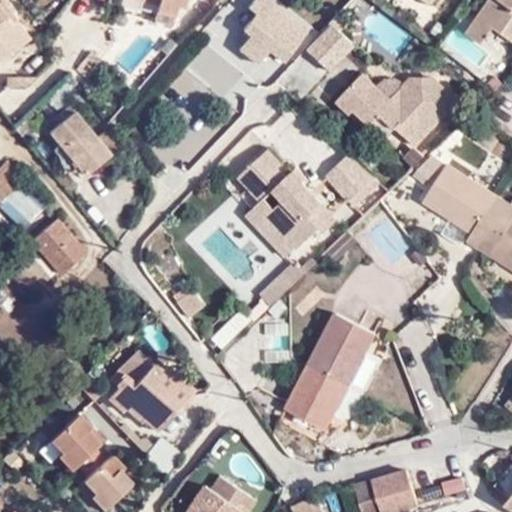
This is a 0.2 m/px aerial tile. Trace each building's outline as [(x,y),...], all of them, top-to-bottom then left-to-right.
[(158,0),(157,5),(155,12),(172,18),(176,7),(177,0),(158,0)] [(185,0),(177,0),(176,7),(183,9),(185,0)] [(242,30),(250,34),(267,48),(284,60),(301,36),(284,19),(259,0),(252,0),(246,8),(255,15),(242,30)] [(511,38),(511,0),(488,0),(467,32),(481,42),(493,26),(511,38)] [(0,1),(0,56),(27,36),(9,12),(5,15),(0,8),(4,5),(0,1)] [(9,12),(4,5),(0,8),(5,15),(9,12)] [(378,9),(365,27),(403,56),(416,38),(378,9)] [(356,48),(330,25),(307,46),(329,71),(356,48)] [(250,34),(244,41),(262,54),(267,48),(250,34)] [(262,54),(244,41),(240,46),(258,60),(262,54)] [(99,61),(88,52),(75,67),(88,77),(99,61)] [(68,70),(49,89),(58,96),(76,81),(68,70)] [(398,128),(416,145),(417,146),(462,100),(437,75),(413,76),(405,84),(399,77),(386,77),(379,85),(366,72),(338,101),(351,114),(355,110),(386,140),(398,128)] [(105,156),(104,154),(91,138),(67,107),(48,120),(51,127),(45,131),(80,175),(105,156)] [(21,117),(12,126),(22,139),(32,130),(21,117)] [(104,154),(118,144),(107,127),(91,138),(104,154)] [(404,157),(415,167),(427,156),(417,146),(416,145),(404,157)] [(296,186),(286,175),(276,165),(280,161),(267,147),(239,174),(260,198),(262,200),(264,198),(274,188),(283,198),(272,207),(267,212),(295,244),(297,246),(333,214),(301,180),(296,186)] [(368,182),(374,176),(346,151),(325,173),(356,205),(373,189),(368,182)] [(442,160),(432,155),(418,168),(430,177),(442,160)] [(0,168),(0,201),(26,228),(52,199),(11,157),(0,168)] [(471,230),(463,241),(485,256),(488,253),(511,268),(511,202),(495,192),(494,194),(445,164),(420,202),(449,219),(448,220),(450,221),(452,219),(471,230)] [(292,169),(286,175),(296,186),(301,180),(292,169)] [(381,182),(374,176),(368,182),(373,189),(381,182)] [(262,200),(260,198),(246,212),(286,254),(295,244),(267,212),(272,207),(264,198),(262,200)] [(411,299),(439,281),(388,203),(360,221),(411,299)] [(0,216),(0,234),(9,225),(0,216)] [(60,275),(86,253),(58,218),(32,238),(60,275)] [(461,240),(463,241),(471,230),(452,219),(450,221),(448,220),(439,234),(457,245),(461,240)] [(348,229),(325,250),(335,261),(358,240),(348,229)] [(280,273),(289,284),(303,270),(293,260),(280,273)] [(260,292),(269,302),(289,284),(280,273),(260,292)] [(187,320),(205,307),(191,287),(172,300),(187,320)] [(318,427),(329,411),(366,349),(376,334),(337,311),(281,404),(292,411),(305,418),(318,427)] [(366,349),(329,411),(338,417),(347,415),(381,358),(366,349)] [(121,383),(128,389),(138,398),(160,374),(143,358),(121,383)] [(138,398),(128,389),(116,401),(127,412),(132,406),(151,424),(159,417),(172,429),(198,399),(177,378),(172,385),(160,374),(138,398)] [(78,389),(101,411),(109,403),(87,379),(78,389)] [(301,423),(305,418),(292,411),(289,416),(301,423)] [(80,470),(86,477),(90,482),(111,463),(87,436),(92,430),(78,416),(52,444),(65,456),(61,460),(75,475),(80,470)] [(162,436),(146,455),(172,481),(190,460),(162,436)] [(127,471),(116,457),(111,463),(90,482),(87,485),(99,498),(95,503),(103,511),(111,511),(135,487),(123,475),(127,471)] [(511,467),(510,470),(494,491),(509,504),(511,505),(511,467)] [(408,471),(357,485),(363,504),(380,501),(383,511),(395,511),(419,505),(408,471)] [(461,473),(441,479),(445,491),(464,486),(461,473)] [(193,511),(248,511),(257,499),(221,475),(212,488),(205,483),(188,509),(193,511)] [(40,508),(50,498),(31,479),(20,490),(40,508)] [(328,511),(318,495),(294,508),(296,511),(328,511)] [(383,511),(380,501),(363,504),(365,511),(383,511)]
